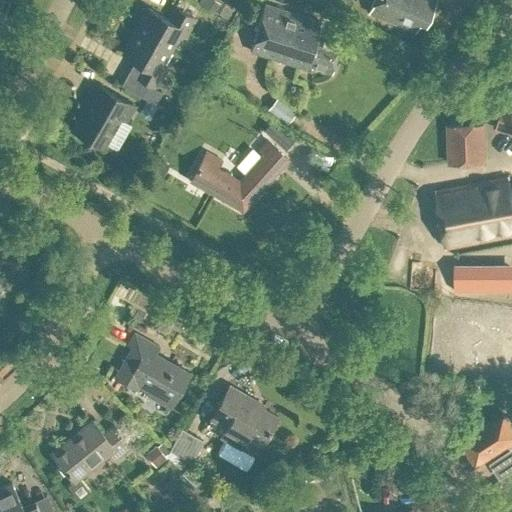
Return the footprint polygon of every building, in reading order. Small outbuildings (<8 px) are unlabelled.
[(197,0),(197,1),(213,11),(218,1),(216,0),(197,0)] [(434,0),(373,0),(369,11),(414,30),(418,21),(425,24),(434,0)] [(321,20),(264,2),(249,49),(309,69),(310,64),(329,70),(339,40),(317,32),(321,20)] [(147,6),(134,29),(169,48),(178,33),(184,36),(195,17),(174,5),(167,18),(147,6)] [(169,48),(134,29),(122,51),(142,62),(135,74),(156,86),(166,67),(161,64),(169,48)] [(134,104),(94,82),(85,96),(88,98),(71,127),(102,144),(118,115),(125,119),(134,104)] [(145,99),(137,113),(149,120),(157,106),(145,99)] [(271,119),(263,128),(285,148),(293,139),(271,119)] [(449,162),(485,162),(483,123),(447,124),(449,162)] [(287,158),(266,138),(257,148),(262,152),(238,178),(217,166),(221,159),(205,150),(189,178),(241,208),(287,158)] [(156,155),(149,167),(159,173),(166,162),(156,155)] [(435,188),(446,246),(511,233),(511,181),(509,182),(508,175),(437,189),(437,187),(435,188)] [(511,284),(511,264),(496,261),(494,271),(461,266),(459,276),(511,284)] [(158,346),(133,331),(127,342),(131,344),(117,370),(149,388),(147,391),(170,404),(189,371),(155,352),(158,346)] [(239,448),(242,442),(257,451),(277,415),(252,401),(253,398),(229,384),(210,418),(224,426),(219,436),(239,448)] [(463,440),(477,462),(508,442),(511,447),(511,445),(511,425),(511,423),(504,413),(463,440)] [(79,476),(109,451),(114,457),(129,445),(111,423),(102,431),(91,418),(50,451),(74,480),(67,486),(78,499),(90,489),(79,476)] [(198,437),(184,429),(181,428),(169,449),(191,462),(203,440),(198,437)] [(155,466),(166,456),(156,444),(144,453),(155,466)] [(236,476),(224,470),(220,479),(232,485),(236,476)] [(23,507),(11,481),(0,486),(0,511),(39,511),(35,501),(23,507)]
